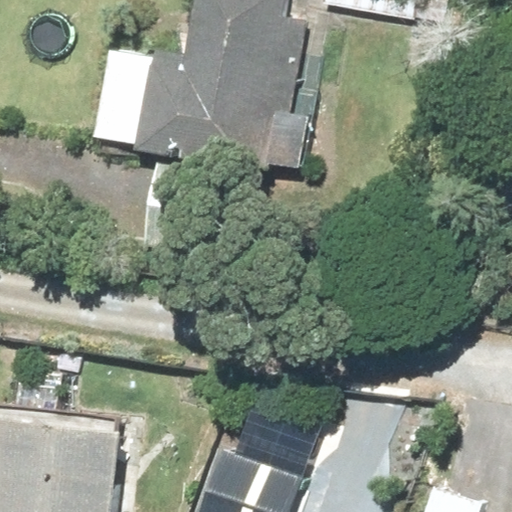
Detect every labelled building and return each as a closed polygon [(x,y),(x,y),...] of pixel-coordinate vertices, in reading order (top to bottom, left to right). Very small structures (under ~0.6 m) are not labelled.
[(297,0),(206,0),(199,54),(166,49),(165,59),(120,53),(108,139),(152,146),(151,153),(293,173),(294,166),(312,168),(320,116),(302,114),(316,21),(294,18),(297,0)] [(420,0),(336,0),(335,19),(419,25),(420,0)] [(214,182),(163,174),(152,245),(202,253),(214,182)] [(130,511),(140,433),(15,419),(3,511),(130,511)] [(239,439),(211,511),(296,511),(314,467),(239,439)] [(489,511),(492,505),(443,489),(435,511),(489,511)]
